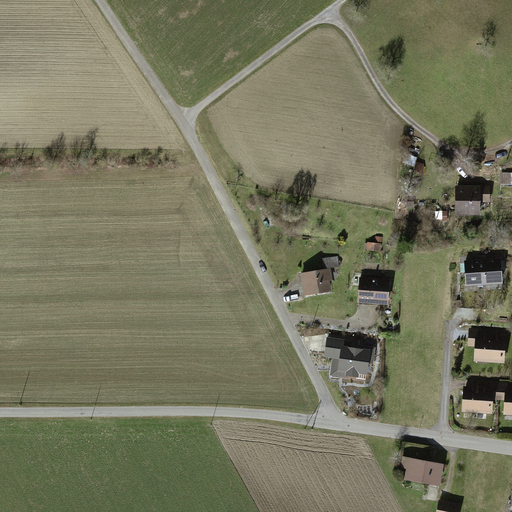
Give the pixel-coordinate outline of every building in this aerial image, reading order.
[(476,188),(457,188),(457,212),(480,212),(480,198),(490,198),(490,187),(476,187),(476,188)] [(382,241),(370,240),(369,248),(382,248),(382,241)] [(339,257),(324,258),(325,269),(340,267),(339,257)] [(503,259),(466,261),(468,288),(504,286),(503,259)] [(332,271),(301,275),(305,299),(335,294),(332,271)] [(393,280),(361,277),(358,303),(390,306),(393,280)] [(506,364),(508,332),(470,330),(469,347),(475,348),(475,363),(506,364)] [(346,340),(326,337),(323,358),(332,359),(330,376),(347,378),(347,377),(358,379),(359,375),(368,376),(369,365),(374,366),(377,347),(345,343),(346,340)] [(499,402),(500,383),(474,380),(474,387),(462,387),(461,414),(494,415),(494,402),(499,402)] [(511,383),(500,383),(499,402),(505,402),(504,416),(511,416),(511,383)] [(446,465),(404,458),(402,470),(407,471),(405,482),(441,488),(446,465)] [(460,511),(462,503),(439,499),(436,511),(460,511)]
